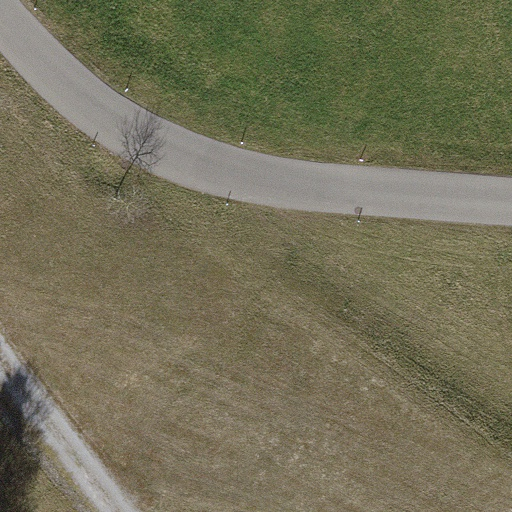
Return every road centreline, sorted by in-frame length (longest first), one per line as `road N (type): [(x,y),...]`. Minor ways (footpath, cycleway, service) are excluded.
road 1 (unclassified): [(511,202),(311,188),(168,150),(62,83),(0,14)]
road 2 (track): [(0,386),(106,511)]
